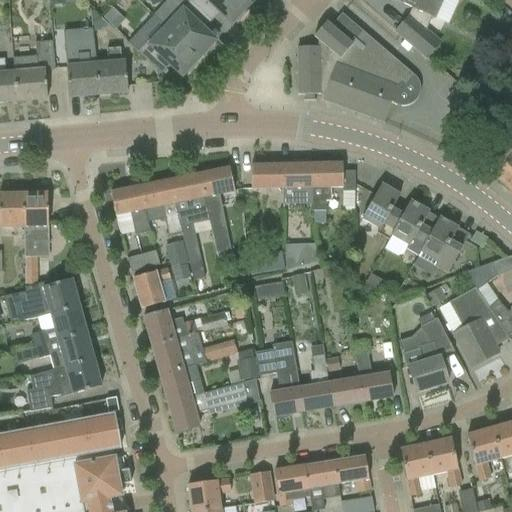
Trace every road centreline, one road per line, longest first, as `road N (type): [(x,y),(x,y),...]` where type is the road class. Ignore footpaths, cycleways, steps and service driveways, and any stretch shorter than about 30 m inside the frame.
road 1 (residential): [(163,467),(69,142)]
road 2 (tertiary): [(511,229),(409,153),(236,123)]
road 3 (residential): [(377,433),(163,467)]
road 4 (tertiary): [(236,123),(69,142)]
road 5 (residential): [(236,123),(243,76),(317,0)]
road 6 (residential): [(511,387),(377,433)]
